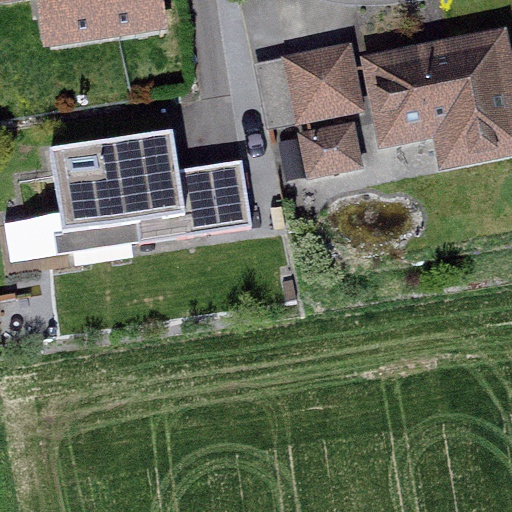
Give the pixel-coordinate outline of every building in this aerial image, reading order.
[(163,34),(159,0),(0,0),(0,3),(30,0),(44,0),(50,47),(163,34)] [(511,151),(511,129),(495,44),(367,70),(382,144),(461,128),(467,161),(511,151)] [(354,113),(343,55),(284,66),(295,125),(354,113)] [(346,133),(299,142),(306,180),(354,171),(346,133)] [(136,249),(247,231),(237,167),(174,177),(168,139),(46,157),(59,240),(133,229),(136,249)]
